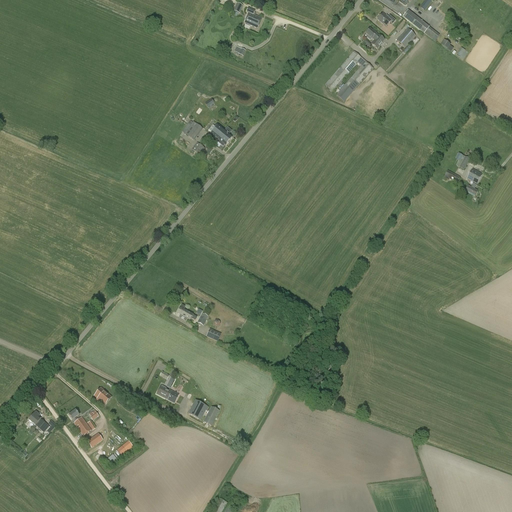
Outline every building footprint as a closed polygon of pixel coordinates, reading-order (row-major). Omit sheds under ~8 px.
[(429,0),(425,0),(420,7),(424,11),(431,2),(429,0)] [(233,12),(239,14),(243,6),(237,4),(233,12)] [(248,8),(246,13),(249,14),(244,24),(257,29),(262,19),(253,15),(255,11),(248,8)] [(403,17),(424,34),(435,42),(439,36),(429,28),(408,11),(403,17)] [(387,15),(386,16),(383,13),(377,20),(384,26),(384,25),(386,27),(390,23),(392,25),(396,21),(390,15),(389,17),(387,15)] [(370,29),(365,34),(368,36),(366,38),(370,41),(371,39),(372,39),(374,41),(371,45),(376,49),(384,40),(379,36),(378,36),(376,34),(377,34),(374,31),(373,32),(370,29)] [(396,41),(405,49),(416,36),(407,29),(396,41)] [(443,41),(440,47),(451,51),(452,48),(448,46),(449,44),(443,41)] [(409,46),(403,52),(405,54),(411,47),(409,46)] [(239,54),(238,55),(243,57),(246,51),(241,49),(237,47),(234,52),(239,54)] [(344,103),(370,73),(373,69),(354,52),(325,85),(333,93),(358,64),(361,67),(336,95),(344,103)] [(188,124),(188,125),(200,134),(203,129),(193,122),(190,126),(188,124)] [(194,142),(200,134),(188,125),(184,129),(187,131),(184,134),(194,142)] [(209,130),(212,133),(211,134),(218,140),(220,142),(218,143),(223,147),(224,145),(225,146),(232,138),(225,132),(218,126),(216,128),(213,126),(209,130)] [(205,149),(197,143),(192,150),(200,156),(205,149)] [(464,170),(470,160),(465,157),(459,168),(464,170)] [(472,169),(467,179),(477,184),(482,175),(472,169)] [(460,178),(447,171),(442,180),(446,182),(448,178),(457,183),(460,178)] [(473,184),(471,188),(468,186),(466,191),(475,196),(478,191),(474,189),(476,185),(473,184)] [(195,321),(197,317),(193,315),(184,310),(185,307),(182,305),(177,314),(190,321),(191,319),(195,321)] [(208,317),(202,314),(198,323),(203,326),(208,317)] [(221,334),(210,330),(207,337),(217,342),(221,334)] [(162,372),(160,376),(167,380),(169,376),(162,372)] [(161,386),(156,394),(174,404),(179,395),(161,386)] [(191,393),(199,398),(203,390),(195,386),(191,393)] [(111,398),(101,389),(94,396),(104,405),(111,398)] [(196,402),(189,415),(201,421),(208,408),(196,402)] [(212,427),(220,411),(212,408),(205,423),(212,427)] [(82,418),(78,420),(76,418),(79,415),(76,410),(69,415),(72,420),(73,420),(75,423),(74,423),(83,436),(91,431),(82,418)] [(36,412),(28,420),(44,434),(46,431),(49,434),(56,426),(51,422),(49,424),(51,427),(50,428),(40,420),(38,418),(40,416),(36,412)] [(93,431),(95,429),(90,422),(87,424),(93,431)] [(87,442),(92,449),(104,442),(98,434),(87,442)] [(131,441),(123,445),(127,452),(135,447),(131,441)] [(222,511),(227,504),(219,499),(211,511),(222,511)] [(231,511),(235,506),(230,503),(224,511),(231,511)]
